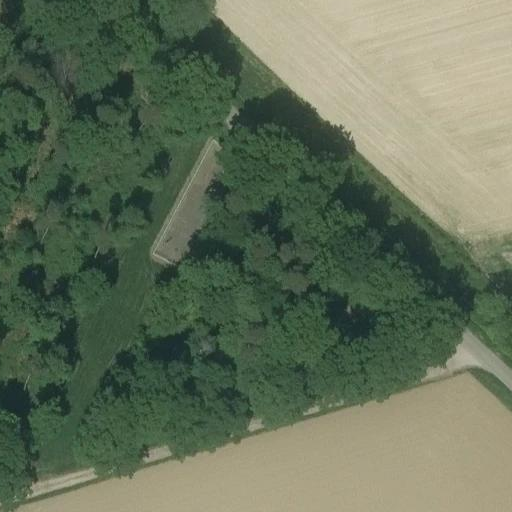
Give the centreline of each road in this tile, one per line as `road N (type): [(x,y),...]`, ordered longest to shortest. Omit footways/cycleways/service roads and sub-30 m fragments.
road 1 (unclassified): [(119,0),(283,146),(511,377)]
road 2 (track): [(0,496),(483,348)]
